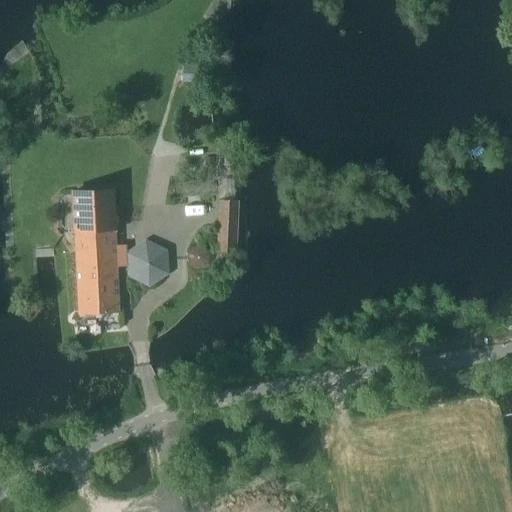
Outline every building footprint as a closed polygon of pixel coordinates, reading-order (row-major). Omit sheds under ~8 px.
[(206,157),(207,165),(215,165),(214,157),(206,157)] [(75,232),(80,314),(118,312),(114,230),(117,230),(115,187),(70,190),(71,205),(73,232),(75,232)] [(218,199),(216,253),(236,254),(239,200),(218,199)] [(146,238),(127,252),(128,276),(149,287),(168,274),(167,249),(146,238)] [(186,256),(186,258),(186,260),(187,262),(187,263),(188,265),(190,266),(191,267),(193,268),(195,269),(196,269),(198,269),(200,269),(202,269),(204,268),(205,267),(206,265),(207,264),(208,262),(209,260),(209,258),(209,256),(209,255),(208,253),(207,251),(206,250),(204,249),(203,248),(201,247),(199,247),(198,246),(196,247),(194,247),(192,248),(191,249),(189,250),(188,251),(187,253),(187,254),(186,256)]
